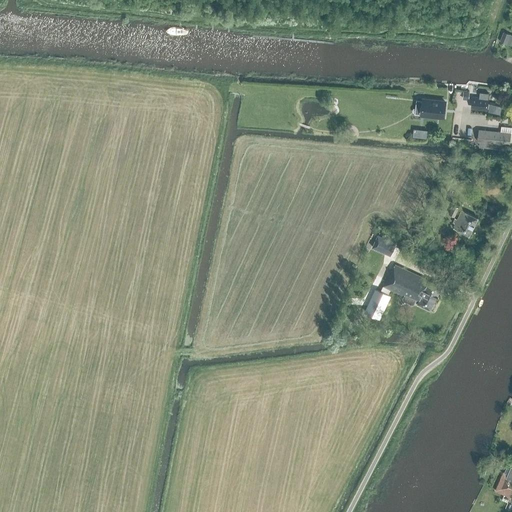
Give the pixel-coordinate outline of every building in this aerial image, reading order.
[(507,44),(510,35),(503,32),(499,42),(507,44)] [(500,115),(502,107),(490,104),(487,104),(488,94),(479,93),(479,98),(473,97),(471,108),(489,110),(488,112),(500,115)] [(423,100),(421,115),(443,117),(445,102),(423,100)] [(478,130),(477,142),(485,143),(509,145),(510,133),(500,132),(486,131),(478,130)] [(452,205),(448,214),(454,217),(459,208),(452,205)] [(469,236),(478,219),(462,210),(453,228),(469,236)] [(390,256),(396,243),(377,235),(371,248),(390,256)] [(414,302),(415,303),(430,310),(442,287),(428,281),(395,265),(391,271),(390,271),(380,292),(376,290),(365,312),(379,319),(390,297),(387,296),(390,291),(404,297),(403,299),(403,301),(412,305),(413,304),(414,302)] [(508,511),(511,511),(511,489),(502,485),(493,505),(501,508),(504,502),(511,505),(508,511)]
